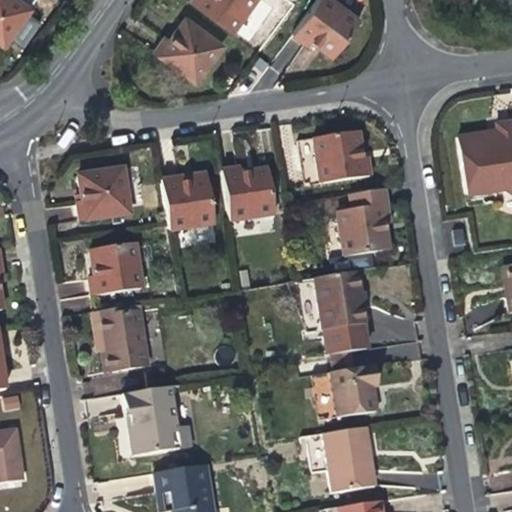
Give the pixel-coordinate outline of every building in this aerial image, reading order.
[(0,0),(0,40),(19,15),(0,0)] [(192,0),(189,5),(230,35),(255,0),(192,0)] [(314,0),(290,36),(305,47),(307,43),(321,53),(330,59),(357,21),(328,0),(314,0)] [(153,54),(194,84),(222,47),(185,20),(167,43),(163,41),(160,45),(153,54)] [(511,193),(511,126),(460,135),(469,195),(504,189),(511,193)] [(312,141),(319,185),(371,177),(368,160),(363,161),(358,133),(312,141)] [(220,173),(227,224),(273,217),(265,171),(237,174),(238,170),(220,173)] [(76,208),(79,225),(128,216),(122,174),(76,181),(81,207),(76,208)] [(159,182),(166,225),(167,234),(212,227),(205,180),(179,184),(178,179),(159,182)] [(383,191),(348,196),(351,212),(334,215),(342,260),(387,252),(384,226),(389,226),(383,191)] [(453,232),(455,250),(465,248),(462,231),(453,232)] [(87,283),(90,300),(142,292),(135,248),(88,255),(92,282),(87,283)] [(504,285),(506,297),(511,296),(508,268),(502,268),(504,285)] [(355,275),(299,283),(296,284),(305,337),(363,328),(355,275)] [(92,357),(98,356),(93,323),(137,316),(136,308),(87,316),(92,357)] [(144,368),(137,316),(93,323),(98,356),(101,375),(144,368)] [(376,390),(373,370),(328,377),(335,421),(376,415),(372,391),(376,390)] [(164,437),(174,436),(167,389),(117,397),(122,420),(125,420),(126,431),(123,432),(128,459),(166,453),(164,437)] [(0,433),(0,485),(22,482),(14,431),(0,433)] [(361,431),(319,437),(328,498),(373,492),(369,462),(366,462),(361,431)] [(176,452),(174,436),(164,437),(166,453),(176,452)] [(150,476),(154,499),(166,496),(168,511),(208,511),(201,467),(150,476)] [(155,511),(168,511),(166,496),(154,499),(155,511)]
